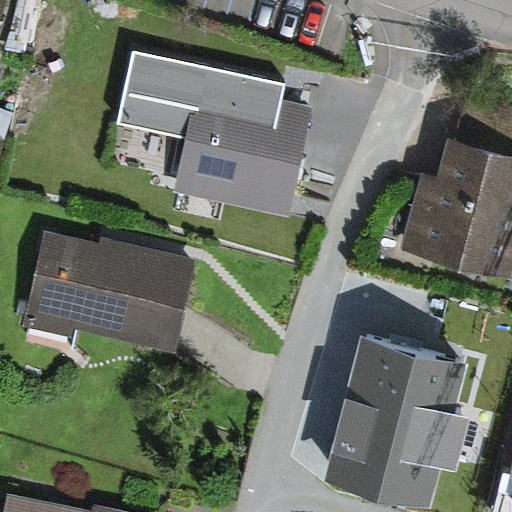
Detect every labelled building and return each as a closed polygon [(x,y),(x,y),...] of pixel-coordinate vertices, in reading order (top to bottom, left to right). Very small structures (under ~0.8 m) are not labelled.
[(282,103),(286,82),(134,55),(121,128),(186,139),(176,192),(289,212),(307,107),(282,103)] [(0,148),(9,150),(18,108),(0,104),(0,148)] [(511,238),(511,146),(438,125),(405,240),(503,268),(511,238)] [(102,247),(43,234),(21,331),(73,342),(76,326),(172,347),(191,260),(103,241),(102,247)] [(459,358),(368,336),(335,469),(426,492),(459,358)] [(0,503),(0,511),(161,511),(76,486),(71,504),(6,484),(0,503)]
